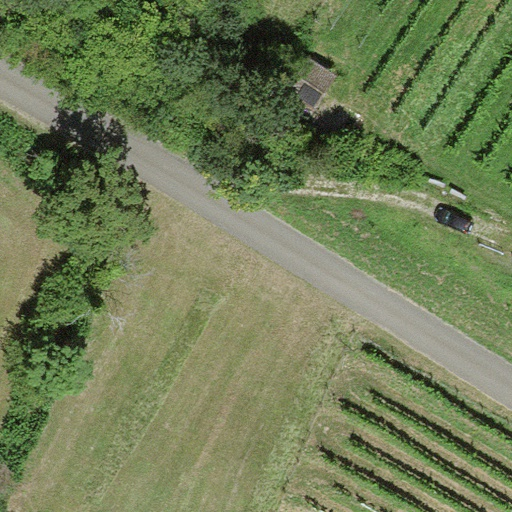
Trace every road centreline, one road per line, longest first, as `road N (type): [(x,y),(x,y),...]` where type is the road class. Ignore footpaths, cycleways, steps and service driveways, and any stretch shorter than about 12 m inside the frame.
road 1 (unclassified): [(511,387),(0,86)]
road 2 (track): [(511,256),(456,223),(319,187),(169,188)]
